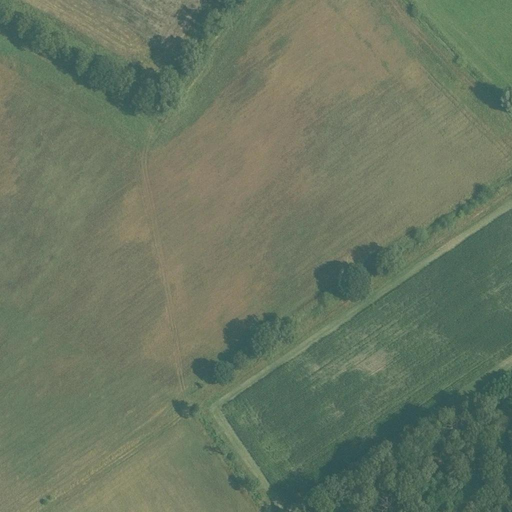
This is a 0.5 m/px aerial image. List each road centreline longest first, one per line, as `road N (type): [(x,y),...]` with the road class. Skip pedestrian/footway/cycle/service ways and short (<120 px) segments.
road 1 (track): [(41,511),(511,189)]
road 2 (track): [(0,302),(188,410)]
